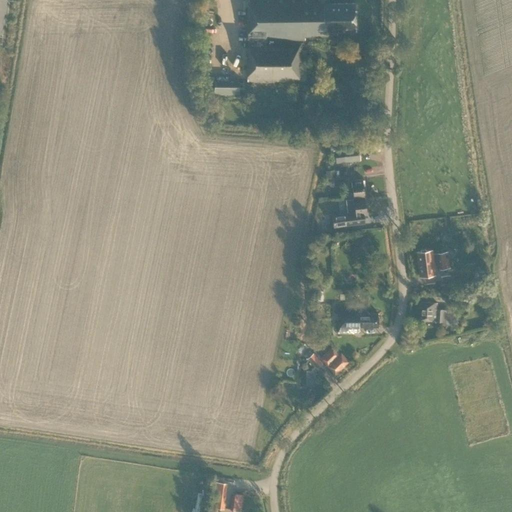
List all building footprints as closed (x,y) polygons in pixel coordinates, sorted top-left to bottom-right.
[(355,3),(328,3),(327,0),(247,0),(247,81),(300,81),(301,43),(265,42),(265,39),(305,39),(305,36),(328,36),(328,30),(337,30),(337,37),(349,37),(349,30),(356,30),(355,3)] [(239,81),(214,81),(214,94),(239,94),(239,81)] [(360,161),(358,147),(342,149),(344,163),(360,161)] [(326,178),(335,177),(334,169),(325,170),(326,178)] [(353,193),(345,194),(345,199),(353,198),(365,196),(363,179),(351,180),(353,193)] [(347,215),(332,217),(333,224),(333,226),(340,225),(357,223),(365,222),(364,214),(367,214),(365,196),(353,198),(345,199),(346,204),(347,212),(347,215)] [(433,260),(432,250),(417,252),(419,276),(434,274),(433,265),(439,264),(440,269),(449,268),(448,253),(439,255),(439,259),(433,260)] [(461,275),(477,272),(476,262),(459,265),(461,275)] [(436,303),(420,301),(419,319),(442,321),(442,323),(456,325),(457,311),(436,309),(436,303)] [(354,308),(338,307),(338,332),(359,332),(359,326),(378,326),(378,313),(367,313),(367,311),(354,311),(354,308)] [(327,365),(335,374),(348,361),(341,353),(339,354),(332,347),(320,358),(327,365)] [(307,357),(317,368),(322,362),(313,352),(307,357)] [(227,482),(215,481),(211,507),(224,508),(227,482)] [(240,511),(242,494),(234,493),(232,510),(240,511)]
